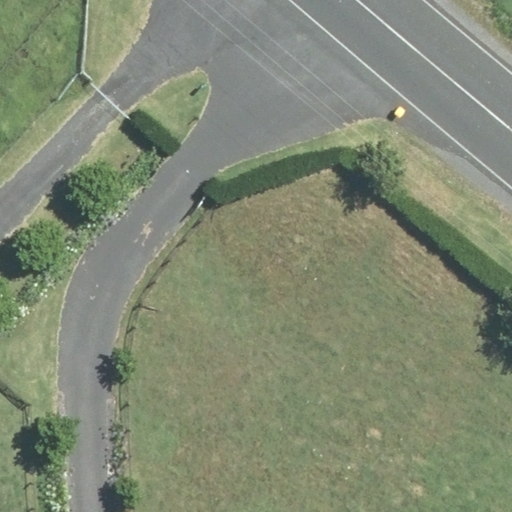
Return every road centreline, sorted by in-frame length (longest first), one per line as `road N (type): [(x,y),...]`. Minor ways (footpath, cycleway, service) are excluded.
road 1 (unknown): [(382,18),(164,194),(86,284),(59,363),(62,511)]
road 2 (tertiary): [(359,0),(511,125)]
